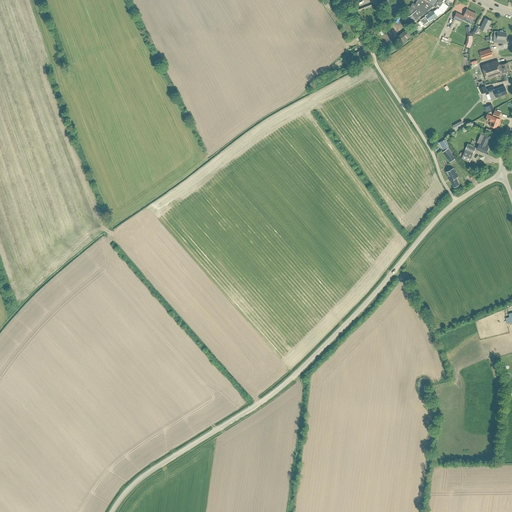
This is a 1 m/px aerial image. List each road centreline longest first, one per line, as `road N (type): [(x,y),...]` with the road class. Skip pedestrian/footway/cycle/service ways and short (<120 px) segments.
road 1 (unclassified): [(111,511),(147,472),(293,375),(456,201)]
road 2 (unclassified): [(456,201),(373,57)]
